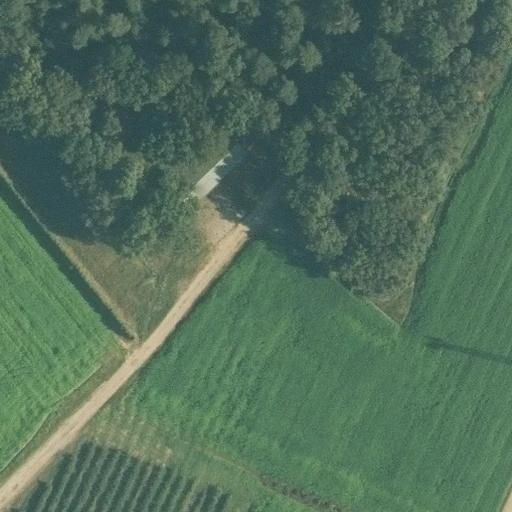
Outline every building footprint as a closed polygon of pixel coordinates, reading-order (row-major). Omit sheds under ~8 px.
[(160,177),(173,192),(188,207),(247,148),(249,150),(255,144),(240,129),(234,135),(227,128),(219,120),(160,177)] [(6,166),(13,177),(51,154),(43,142),(6,166)] [(41,184),(29,195),(36,203),(48,192),(41,184)] [(141,267),(110,294),(117,302),(148,275),(141,267)] [(139,326),(172,298),(164,289),(131,317),(139,326)]
